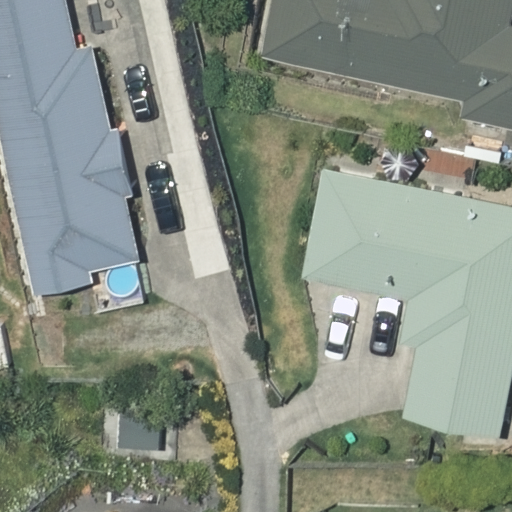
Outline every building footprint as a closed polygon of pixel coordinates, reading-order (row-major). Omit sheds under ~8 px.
[(140,190),(149,188),(133,119),(124,121),(105,37),(90,40),(81,0),(0,0),(0,65),(50,287),(108,273),(107,265),(154,254),(140,190)] [(511,0),(287,0),(275,53),(477,95),(474,112),(511,120),(511,0)] [(510,146),(475,139),(472,150),(507,158),(510,146)] [(416,338),(433,341),(420,411),(511,429),(511,196),(337,162),(315,273),(425,295),(416,338)] [(0,365),(20,361),(12,323),(0,325),(0,365)] [(134,402),(132,443),(171,445),(173,404),(134,402)] [(436,447),(436,464),(468,464),(468,448),(436,447)]
